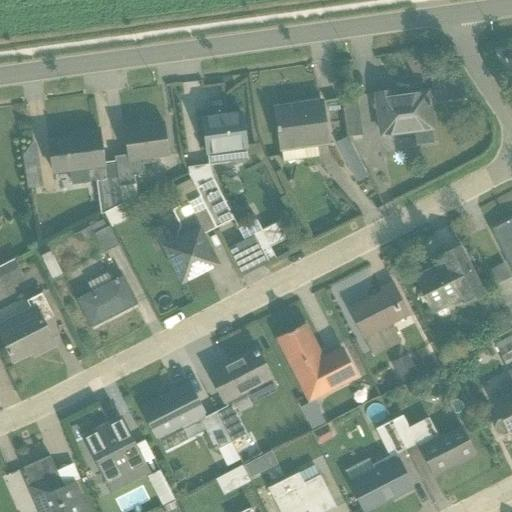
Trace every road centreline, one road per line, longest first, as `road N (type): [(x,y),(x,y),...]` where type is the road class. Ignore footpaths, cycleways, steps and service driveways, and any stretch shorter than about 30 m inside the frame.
road 1 (residential): [(0,424),(511,166)]
road 2 (secondary): [(0,75),(454,13)]
road 3 (residential): [(454,13),(472,63),(511,124)]
